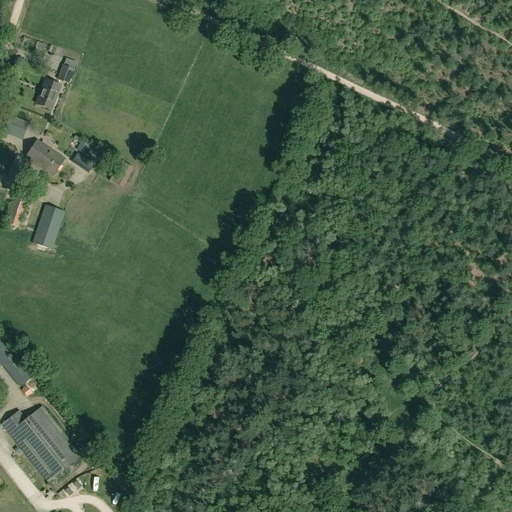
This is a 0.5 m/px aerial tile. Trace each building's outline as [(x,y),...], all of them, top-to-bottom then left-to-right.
[(68,84),(74,69),(63,65),(57,79),(68,84)] [(51,110),(60,85),(45,80),(35,104),(51,110)] [(22,140),(29,123),(10,116),(3,132),(22,140)] [(53,176),(65,159),(37,140),(25,157),(53,176)] [(88,174),(94,165),(78,153),(71,163),(88,174)] [(123,188),(133,168),(120,161),(109,181),(123,188)] [(17,227),(28,195),(17,191),(6,223),(17,227)] [(51,250),(64,212),(45,205),(32,244),(51,250)] [(0,364),(19,388),(24,383),(26,386),(21,389),(27,397),(32,394),(40,389),(31,377),(0,338),(0,364)] [(81,455),(42,406),(25,419),(18,411),(1,424),(48,482),(81,455)]
